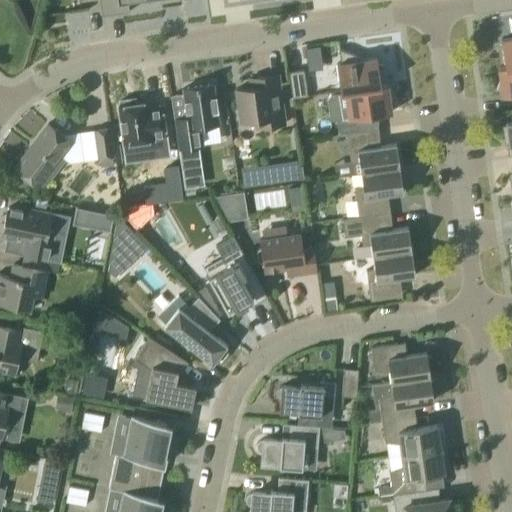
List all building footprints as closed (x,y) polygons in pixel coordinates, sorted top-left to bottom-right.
[(100,0),(102,15),(130,11),(129,3),(151,0),(100,0)] [(511,65),(511,37),(501,39),(502,44),(497,47),(504,56),(505,66),(511,65)] [(388,84),(381,84),(380,74),(383,64),(378,62),(377,57),(356,60),(355,54),(339,49),(341,63),(337,63),(341,91),(381,85),(388,84)] [(511,65),(505,66),(499,67),(500,79),(497,89),(502,91),(502,96),(511,94),(511,65)] [(293,98),(308,96),(304,69),(289,72),(293,98)] [(256,128),(270,126),(285,123),(278,74),(258,77),(259,85),(237,88),(241,121),(254,119),(256,128)] [(184,88),(184,93),(188,117),(175,119),(179,149),(203,145),(200,126),(219,123),(213,84),(184,88)] [(339,134),(347,133),(373,129),(371,115),(392,112),(391,107),(396,104),(389,95),(388,84),(381,85),(341,91),(341,92),(345,91),(347,104),(335,106),(339,134)] [(166,136),(162,105),(150,107),(149,101),(119,106),(124,143),(154,138),(154,137),(166,136)] [(511,158),(511,157),(511,120),(506,122),(507,124),(502,125),(502,126),(503,126),(505,138),(509,137),(511,158)] [(76,144),(68,138),(48,123),(37,139),(38,140),(30,150),(29,149),(14,168),(42,189),(76,144)] [(114,165),(113,155),(115,155),(111,127),(94,130),(98,157),(100,157),(101,167),(114,165)] [(361,173),(400,167),(396,143),(375,146),(373,129),(347,133),(351,162),(359,161),(361,173)] [(201,157),(180,159),(184,187),(205,184),(201,157)] [(292,160),(295,179),(304,177),(302,165),(297,166),(297,160),(292,160)] [(359,216),(385,212),(382,195),(403,192),(400,167),(361,173),(363,185),(354,186),(359,216)] [(162,182),(167,196),(180,191),(175,177),(162,182)] [(288,188),(292,211),(305,209),(301,185),(288,188)] [(282,191),(254,193),(254,207),(283,206),(282,191)] [(237,219),(233,193),(214,196),(228,220),(237,219)] [(215,216),(207,201),(198,206),(206,221),(215,216)] [(52,212),(24,206),(23,210),(8,207),(3,233),(27,238),(23,254),(48,260),(49,260),(56,228),(49,226),(52,212)] [(126,215),(140,229),(149,219),(136,206),(126,215)] [(73,223),(98,229),(98,226),(101,214),(101,212),(76,207),(75,211),(73,221),(73,223)] [(373,256),(412,250),(408,226),(387,229),(385,212),(359,216),(343,218),(345,236),(361,234),(363,245),(371,244),(373,256)] [(261,261),(264,261),(265,270),(287,267),(288,275),(317,271),(314,247),(302,248),(300,232),(260,238),(262,247),(259,248),(257,250),(259,260),(261,261)] [(209,276),(228,311),(247,300),(250,306),(267,296),(240,247),(222,256),(227,265),(209,276)] [(366,269),(370,294),(371,300),(397,296),(394,278),(415,275),(412,250),(373,256),(375,268),(366,269)] [(46,270),(49,270),(58,272),(60,262),(49,260),(48,260),(46,270)] [(115,276),(119,272),(109,262),(108,270),(115,276)] [(19,278),(0,273),(0,302),(31,309),(34,295),(43,297),(49,270),(46,270),(22,265),(19,278)] [(207,289),(197,294),(199,296),(213,311),(218,307),(207,289)] [(157,314),(167,325),(189,348),(191,346),(213,363),(227,344),(209,329),(220,319),(213,311),(199,296),(189,305),(179,293),(157,314)] [(336,297),(323,299),(325,310),(337,309),(336,297)] [(0,369),(15,373),(21,343),(20,343),(23,330),(0,324),(0,369)] [(135,358),(152,367),(146,397),(191,407),(196,386),(175,381),(176,375),(177,376),(178,374),(180,375),(188,361),(149,336),(135,358)] [(391,381),(430,376),(430,371),(433,371),(430,355),(427,355),(427,352),(399,356),(397,343),(371,347),(375,369),(390,371),(391,381)] [(342,395),(356,396),(359,368),(344,367),(342,395)] [(101,380),(85,376),(82,391),(98,394),(101,380)] [(382,419),(408,416),(406,404),(434,400),(433,396),(436,396),(434,380),(431,380),(430,376),(391,381),(393,392),(379,398),(381,413),(382,419)] [(277,389),(276,390),(276,393),(276,394),(277,395),(278,397),(279,398),(280,398),(281,399),(282,399),(282,408),(299,409),(298,412),(322,414),(324,394),(335,392),(336,382),(320,381),(320,385),(301,383),(300,387),(283,385),(282,385),(281,386),(279,387),(278,388),(277,389)] [(0,444),(2,437),(8,407),(7,407),(10,394),(0,391),(0,444)] [(58,394),(55,408),(72,412),(74,397),(58,394)] [(101,431),(104,416),(84,412),(81,427),(97,430),(101,431)] [(370,421),(382,419),(381,413),(369,415),(370,421)] [(123,489),(158,496),(167,453),(162,452),(168,423),(131,415),(123,454),(116,452),(109,487),(123,490),(123,489)] [(402,454),(441,448),(440,443),(443,443),(441,427),(438,427),(437,424),(410,428),(408,416),(382,419),(385,441),(400,443),(402,454)] [(304,450),(318,447),(320,425),(290,423),(289,436),(282,436),(281,439),(264,438),(263,438),(262,438),(261,439),(260,440),(259,440),(258,441),(258,442),(257,444),(257,445),(257,446),(258,447),(258,448),(259,449),(260,450),(261,451),(262,451),(263,452),(263,461),(280,462),(280,466),(302,467),(304,450)] [(345,429),(331,428),(333,439),(346,437),(345,429)] [(393,493),(419,489),(417,476),(444,472),(444,468),(447,468),(444,452),(442,452),(441,448),(402,454),(403,464),(390,470),(393,493)] [(43,460),(40,478),(58,482),(62,463),(43,460)] [(251,505),(252,505),(251,511),(292,511),(293,503),(307,504),(309,479),(279,476),(278,489),(271,489),(270,493),(253,491),(252,491),(251,492),(249,492),(248,493),(248,494),(247,495),(246,496),(246,497),(246,498),(246,499),(246,500),(247,502),(248,503),(249,503),(250,504),(251,505)] [(333,496),(347,497),(348,483),(334,482),(333,496)] [(86,505),(90,490),(70,486),(67,501),(83,504),(86,505)] [(157,511),(160,497),(158,496),(123,489),(123,490),(118,511),(157,511)] [(451,511),(449,498),(424,501),(422,489),(419,489),(393,493),(395,511),(451,511)]
